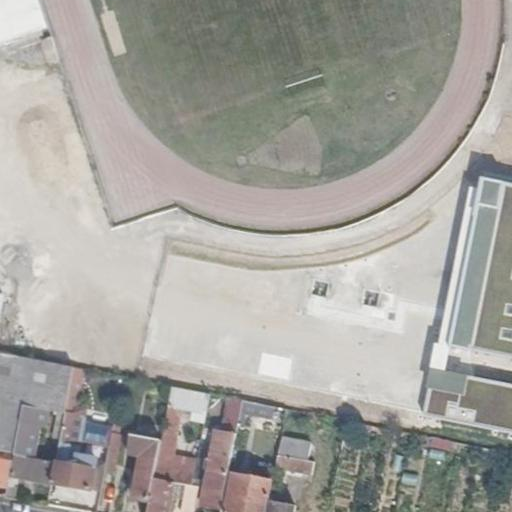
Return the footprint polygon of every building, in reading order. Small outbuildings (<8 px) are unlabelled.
[(0,0),(0,50),(54,33),(42,0),(0,0)] [(511,181),(476,174),(425,409),(511,427),(511,181)] [(0,340),(0,350),(17,354),(19,343),(79,353),(91,293),(13,279),(2,340),(0,340)] [(97,323),(137,330),(143,299),(102,292),(97,323)] [(0,355),(0,404),(25,409),(49,413),(67,417),(75,371),(0,355)] [(84,372),(75,371),(67,417),(58,464),(54,485),(54,486),(94,493),(99,463),(78,459),(81,442),(85,424),(86,419),(75,417),(77,410),(82,379),(83,380),(84,372)] [(211,397),(173,390),(169,410),(180,412),(207,418),(211,397)] [(237,437),(241,414),(243,404),(231,401),(224,434),(237,437)] [(25,409),(0,404),(0,451),(17,455),(25,409)] [(273,420),(276,410),(243,404),(241,414),(273,420)] [(47,424),(49,413),(25,409),(17,455),(37,459),(43,429),(42,429),(43,424),(47,424)] [(87,412),(77,410),(75,417),(86,419),(87,412)] [(180,412),(169,410),(163,445),(161,457),(171,459),(180,412)] [(115,430),(85,424),(81,442),(111,449),(115,430)] [(122,427),(115,426),(115,430),(111,449),(107,472),(107,473),(117,475),(123,438),(120,437),(122,427)] [(203,508),(223,511),(237,437),(224,434),(217,433),(203,508)] [(161,457),(163,445),(133,439),(129,458),(143,461),(138,493),(136,502),(152,505),(161,457)] [(312,446),(283,440),(277,470),(314,477),(316,466),(308,464),(312,446)] [(0,480),(11,483),(17,455),(0,451),(0,480)] [(11,483),(8,499),(8,500),(24,503),(26,492),(15,490),(18,478),(47,483),(50,463),(51,461),(37,459),(17,455),(11,483)] [(152,505),(150,511),(171,511),(174,500),(176,486),(184,488),(182,501),(179,511),(196,511),(201,490),(193,489),(198,464),(171,459),(161,457),(152,505)] [(54,485),(58,464),(50,463),(47,483),(54,485)] [(269,511),(272,502),(275,484),(236,477),(229,511),(269,511)] [(174,500),(182,501),(184,488),(176,486),(174,500)] [(296,511),(298,507),(272,502),(269,511),(296,511)]
